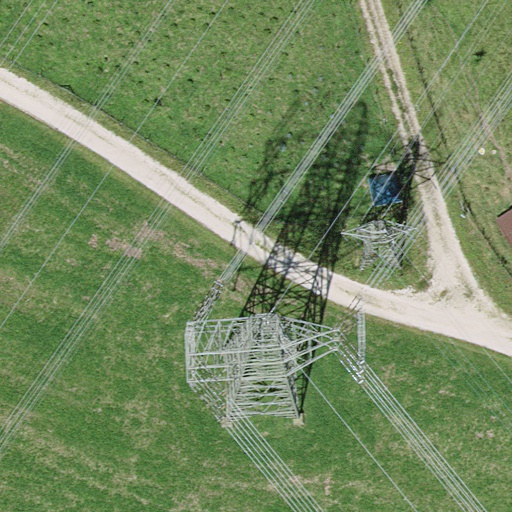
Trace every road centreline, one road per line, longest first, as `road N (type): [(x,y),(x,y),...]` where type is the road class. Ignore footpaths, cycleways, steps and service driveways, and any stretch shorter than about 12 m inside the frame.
road 1 (track): [(0,79),(329,286),(463,322),(511,344)]
road 2 (track): [(372,0),(463,322)]
